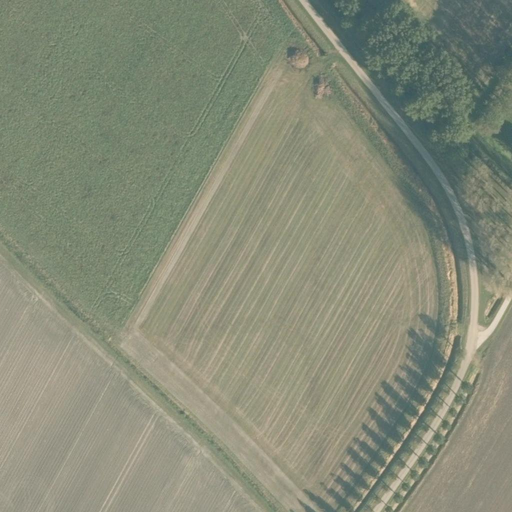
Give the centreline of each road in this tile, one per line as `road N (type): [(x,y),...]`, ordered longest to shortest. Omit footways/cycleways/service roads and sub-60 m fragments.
road 1 (unclassified): [(376,511),(457,385),(473,328),(473,270),(465,231),(432,164),(302,0)]
road 2 (unknown): [(352,0),(406,54),(476,150),(511,176)]
